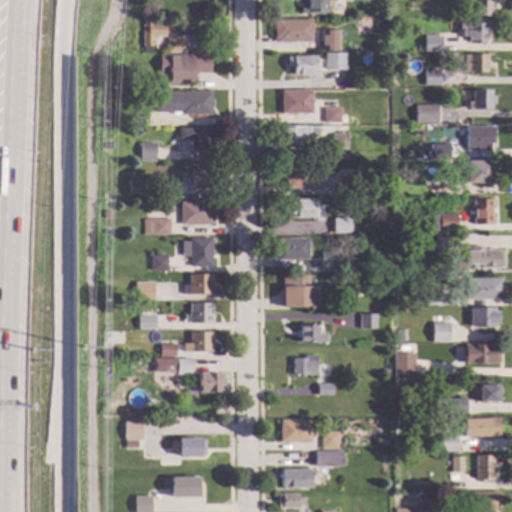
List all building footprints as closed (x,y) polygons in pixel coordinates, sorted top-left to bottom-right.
[(324,0),(324,1),(330,1),(330,8),(327,8),(327,14),(299,15),(299,0),(324,0)] [(489,0),(489,4),(492,4),(492,18),(489,17),(489,16),(469,16),(469,0),(489,0)] [(185,49),(194,48),(193,40),(199,40),(199,15),(179,15),(180,38),(185,38),(185,49)] [(149,23),(163,22),(164,37),(154,37),(154,39),(151,39),(151,37),(150,37),(150,42),(151,42),(151,49),(149,49),(149,53),(141,53),(141,47),(142,46),(141,19),(149,18),(149,23)] [(310,43),(273,44),(272,20),(310,20),(310,43)] [(486,43),(466,43),(466,37),(460,37),(460,33),(458,33),(458,24),(486,24),(486,43)] [(339,51),(321,51),(320,31),(338,31),(339,51)] [(184,53),(166,54),(165,37),(183,36),(184,53)] [(440,51),(423,52),(423,37),(440,37),(440,51)] [(120,47),(115,51),(109,44),(114,40),(120,47)] [(344,70),(323,70),(324,54),(344,54),(344,70)] [(209,74),(192,74),(192,85),(166,85),(166,75),(157,75),(157,55),(209,55),(209,74)] [(314,65),(317,65),(317,69),(314,69),(314,74),(291,76),(290,67),(286,67),(286,57),(313,56),(314,65)] [(485,73),(463,73),(463,56),(485,56),(485,73)] [(423,86),(442,87),(442,70),(424,70),(423,86)] [(311,114),(280,114),(280,91),(310,91),(311,114)] [(489,97),(493,97),(493,104),(489,104),(489,110),(467,110),(467,102),(471,102),(471,91),(489,91),(489,97)] [(210,116),(171,116),(171,113),(152,113),(152,102),(152,98),(152,95),(152,93),(210,92),(210,116)] [(339,124),(322,123),(322,109),(339,109),(339,124)] [(438,124),(417,124),(417,109),(439,110),(438,124)] [(302,128),(307,128),(307,135),(301,135),(302,145),(273,145),(273,127),(302,126),(302,128)] [(491,144),(489,144),(489,152),(464,152),(464,128),(491,127),(491,144)] [(210,130),(209,151),(200,151),(199,154),(189,154),(189,140),(176,140),(177,128),(210,130)] [(346,150),(330,150),(330,134),(346,134),(346,150)] [(154,162),(138,162),(139,143),(154,144),(154,162)] [(448,159),(432,160),(432,145),(448,145),(448,159)] [(494,172),(490,172),(490,183),(465,183),(465,162),(494,162),(494,172)] [(317,189),(284,190),(284,180),(281,180),(281,172),(284,172),(284,169),(317,169),(317,189)] [(209,173),(214,173),(214,184),(209,184),(209,188),(188,188),(187,172),(209,171),(209,173)] [(361,192),(342,193),(342,176),(361,176),(361,192)] [(142,195),(128,195),(128,180),(142,181),(142,195)] [(439,197),(424,197),(424,182),(439,182),(439,197)] [(314,206),(319,206),(319,214),(314,214),(314,219),(288,219),(288,210),(284,211),(284,200),(314,200),(314,206)] [(491,225),(471,226),(471,200),(490,200),(491,225)] [(210,225),(179,226),(178,203),(210,202),(210,225)] [(438,215),(454,214),(454,232),(431,232),(430,213),(438,213),(438,215)] [(349,234),(349,220),(332,219),(332,234),(349,234)] [(168,235),(141,236),(141,220),(167,220),(168,235)] [(210,268),(188,268),(188,257),(180,257),(180,242),(188,242),(188,238),(210,238),(210,268)] [(457,253),(434,255),(433,239),(457,238),(457,253)] [(306,261),(275,261),(275,240),(306,239),(306,261)] [(480,250),(496,250),(496,252),(501,252),(502,266),(497,266),(497,268),(470,269),(470,266),(464,266),(464,247),(480,247),(480,250)] [(336,265),(342,265),(342,270),(336,270),(336,271),(319,271),(319,252),(336,252),(336,265)] [(165,272),(143,272),(143,256),(165,256),(165,272)] [(405,263),(405,271),(397,271),(398,263),(405,263)] [(210,295),(181,295),(181,286),(187,286),(187,275),(211,276),(210,295)] [(307,287),(314,287),(314,308),(280,308),(280,276),(307,276),(307,287)] [(500,300),(466,300),(466,279),(499,279),(500,300)] [(152,301),(134,301),(134,283),(152,283),(152,301)] [(454,305),(423,306),(423,293),(435,293),(435,291),(454,290),(454,305)] [(210,324),(182,324),(183,315),(187,315),(188,304),(210,304),(210,324)] [(492,312),(497,312),(497,325),(492,325),(492,328),(468,328),(468,308),(492,308),(492,312)] [(153,330),(136,330),(136,315),(153,315),(153,330)] [(373,329),(357,329),(356,315),(373,315),(373,329)] [(446,343),(429,343),(429,323),(447,324),(446,343)] [(315,336),(323,336),(323,343),(297,343),(297,326),(315,326),(315,336)] [(210,352),(181,353),(181,344),(187,344),(187,333),(210,333),(210,352)] [(173,358),(158,358),(158,345),(173,345),(173,358)] [(491,346),(496,346),(497,364),(492,364),(492,365),(462,365),(462,345),(491,345),(491,346)] [(411,379),(412,354),(391,354),(391,378),(411,379)] [(291,376),(291,359),(302,359),(302,356),(314,356),(314,376),(291,376)] [(190,375),(174,375),(174,359),(190,359),(190,375)] [(218,393),(211,393),(196,393),(195,373),(218,372),(218,393)] [(166,379),(166,387),(154,386),(154,378),(166,379)] [(330,396),(315,396),(315,385),(330,385),(330,396)] [(496,403),(477,403),(477,387),(496,386),(496,403)] [(464,416),(446,416),(446,400),(464,400),(464,416)] [(497,437),(462,438),(462,420),(496,418),(497,437)] [(309,443),(278,443),(278,421),(309,421),(309,443)] [(139,422),(139,440),(123,440),(121,440),(121,422),(139,422)] [(336,450),(319,450),(319,433),(336,433),(336,450)] [(455,453),(438,453),(438,436),(455,436),(455,453)] [(197,458),(176,458),(176,439),(197,439),(197,458)] [(341,467),(313,467),(312,452),(340,452),(341,467)] [(491,463),(498,463),(498,469),(491,469),(491,483),(479,483),(479,480),(474,480),(474,456),(491,457),(491,463)] [(461,458),(461,474),(449,474),(449,458),(461,458)] [(309,488),(280,488),(280,470),(309,470),(309,488)] [(197,498),(168,498),(168,478),(196,478),(197,498)] [(424,509),(415,509),(416,491),(424,491),(424,509)] [(498,511),(464,511),(464,493),(498,492),(498,511)] [(297,495),(297,498),(302,498),(303,506),(297,506),(297,509),(280,509),(280,508),(277,508),(276,495),(297,495)] [(148,511),(132,511),(132,497),(148,497),(148,511)]
